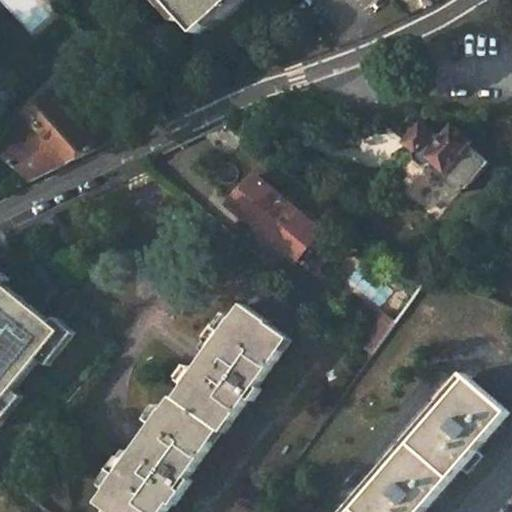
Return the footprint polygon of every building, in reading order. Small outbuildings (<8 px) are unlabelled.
[(164,0),(197,36),(207,27),(212,31),(236,10),(232,5),(237,0),(164,0)] [(1,156),(2,157),(32,181),(100,149),(53,95),(26,118),(29,122),(1,156)] [(412,113),(395,135),(418,154),(418,160),(425,167),(429,167),(434,162),(448,175),(446,178),(446,182),(455,190),(459,190),(461,188),(464,190),(488,164),(469,148),(471,146),(453,130),(444,141),(435,141),(435,138),(424,128),(425,113),(412,113)] [(211,132),(238,156),(249,143),(228,124),(211,132)] [(0,159),(0,186),(9,193),(32,181),(2,157),(0,159)] [(229,208),(260,235),(287,204),(256,176),(229,208)] [(40,245),(55,237),(47,219),(31,227),(40,245)] [(0,408),(60,334),(0,284),(0,408)] [(193,479),(227,433),(231,435),(253,405),(256,407),(266,395),(261,391),(297,344),(256,313),(245,327),(245,334),(238,342),(229,336),(226,333),(212,351),(224,361),(212,377),(199,367),(188,383),(192,386),(181,401),(179,399),(168,414),(164,410),(142,438),(152,446),(140,460),(128,451),(112,472),(116,475),(124,481),(118,489),(112,491),(102,505),(111,511),(169,511),(174,506),(178,509),(198,483),(193,479)] [(392,330),(377,319),(358,345),(372,357),(392,330)] [(240,323),(229,336),(238,342),(245,334),(245,327),(240,323)] [(212,377),(224,361),(212,351),(199,367),(212,377)] [(427,511),(458,476),(464,481),(472,472),(466,467),(508,420),(462,380),(347,511),(427,511)] [(328,395),(335,386),(330,382),(323,392),(328,395)] [(294,432),(288,440),(292,444),(299,435),(294,432)] [(140,460),(152,446),(142,438),(140,437),(128,451),(140,460)] [(118,489),(124,481),(116,475),(107,488),(112,491),(118,489)] [(257,492),(264,482),(260,479),(253,489),(257,492)]
